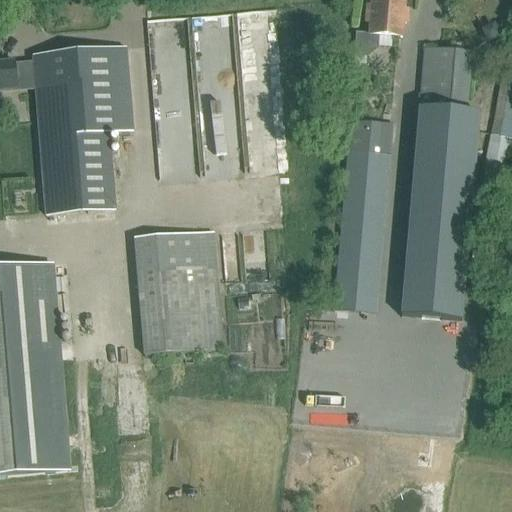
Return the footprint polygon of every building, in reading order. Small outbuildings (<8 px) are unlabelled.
[(403,38),(404,21),(405,0),(372,0),(372,7),(366,7),(365,23),(369,23),(369,34),(356,33),(354,65),(366,67),(367,57),(377,48),(391,49),(391,37),(403,38)] [(48,219),(116,213),(109,136),(133,134),(125,50),(33,58),(48,219)] [(461,324),(479,115),(466,114),(471,55),(422,51),(400,318),(461,324)] [(0,90),(16,89),(14,63),(0,63),(0,90)] [(511,74),(502,73),(483,173),(510,178),(511,168),(511,74)] [(376,317),(392,126),(352,123),(336,313),(376,317)] [(224,352),(214,234),(134,241),(143,358),(224,352)] [(0,270),(0,477),(67,472),(50,266),(0,270)] [(298,348),(298,356),(330,356),(330,348),(298,348)] [(315,402),(316,359),(303,359),(301,402),(315,402)] [(180,405),(207,404),(206,375),(179,376),(180,405)]
